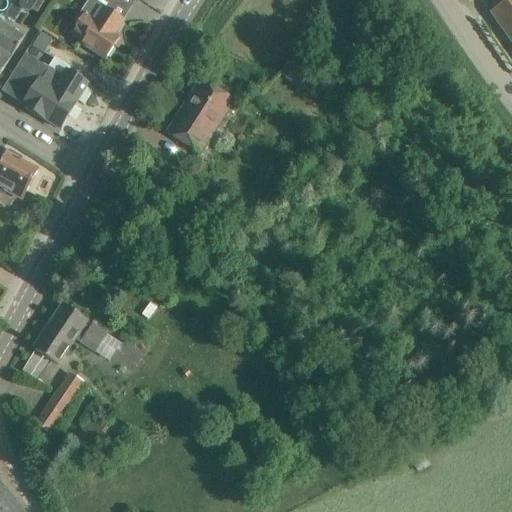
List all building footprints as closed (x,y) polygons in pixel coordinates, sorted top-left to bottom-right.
[(511,0),(508,0),(490,13),(511,44),(511,0)] [(89,49),(105,60),(119,39),(115,36),(124,21),(104,8),(92,27),(81,20),(72,33),(82,40),(80,44),(89,49)] [(0,76),(2,72),(24,38),(0,23),(0,76)] [(44,54),(53,40),(41,33),(33,46),(44,54)] [(76,105),(88,84),(66,71),(63,77),(26,55),(1,92),(2,93),(3,92),(23,104),(22,106),(24,107),(23,109),(44,122),(45,120),(61,130),(76,105)] [(281,72),(296,85),(300,88),(310,75),(292,59),(281,72)] [(167,134),(184,145),(199,154),(233,100),(201,80),(167,134)] [(8,156),(7,155),(1,166),(0,165),(0,187),(11,193),(14,187),(25,193),(21,199),(23,200),(37,172),(21,163),(19,162),(21,159),(10,152),(8,156)] [(206,165),(196,159),(189,170),(199,176),(206,165)] [(62,305),(34,349),(58,365),(75,340),(80,343),(80,344),(95,354),(108,334),(93,324),(90,329),(85,325),(87,322),(62,305)] [(70,373),(35,425),(52,437),(75,404),(72,402),(85,383),(70,373)] [(91,464),(115,431),(93,415),(69,448),(91,464)] [(422,453),(410,460),(419,474),(431,466),(422,453)] [(0,511),(22,511),(0,482),(0,511)]
